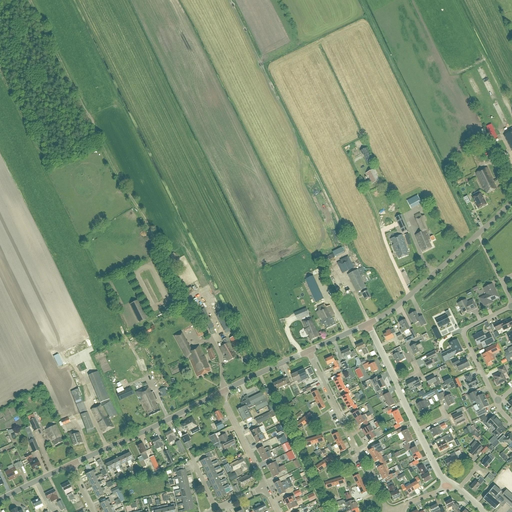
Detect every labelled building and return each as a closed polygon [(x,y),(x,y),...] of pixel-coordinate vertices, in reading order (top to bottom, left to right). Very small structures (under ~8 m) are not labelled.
[(492,141),(497,138),(491,125),(486,127),(492,141)] [(374,163),(367,148),(360,151),(362,155),(363,155),(368,165),(374,163)] [(476,173),(484,189),(487,194),(496,189),(493,182),(493,181),(487,168),(476,173)] [(372,184),(379,181),(376,176),(378,175),(375,169),(366,173),(367,177),(368,176),(372,184)] [(478,209),(486,205),(481,194),(479,191),(473,195),(475,197),(472,198),(478,209)] [(417,195),(407,201),(411,208),(421,203),(417,195)] [(423,252),(432,248),(429,243),(430,242),(428,238),(428,237),(425,231),(427,230),(424,222),(426,221),(424,216),(422,217),(420,213),(414,216),(421,233),(415,235),(420,247),(423,252)] [(390,239),(391,242),(392,242),(394,245),(392,245),(395,253),(396,252),(399,259),(408,256),(407,252),(408,252),(402,235),(390,239)] [(337,255),(344,252),(342,248),(337,251),(332,253),(333,254),(324,259),(325,262),(337,256),(337,255)] [(340,260),(341,261),(337,263),(342,274),(354,268),(350,261),(348,257),(340,260)] [(366,288),(360,275),(365,273),(362,268),(348,275),(357,293),(361,291),(362,293),(362,294),(366,301),(371,298),(367,291),(366,292),(364,289),(366,288)] [(314,298),(321,295),(313,277),(306,280),(314,298)] [(489,303),(499,298),(496,292),(495,292),(492,285),(484,288),(487,294),(480,298),(484,306),(490,304),(489,303)] [(467,312),(476,308),(472,300),(467,303),(466,300),(458,304),(462,313),(467,311),(467,312)] [(137,301),(130,304),(139,323),(146,319),(146,318),(142,311),(142,312),(141,310),(140,309),(141,308),(137,301)] [(321,318),(322,321),(321,322),(322,325),(324,324),(327,330),(336,325),(332,317),(334,315),(328,303),(317,308),(319,311),(316,312),(320,319),(321,318)] [(308,312),(306,309),(295,314),(297,320),(303,317),(309,315),(308,312)] [(435,321),(439,328),(450,323),(448,318),(451,316),(449,311),(445,312),(446,315),(435,321)] [(230,324),(227,326),(222,315),(221,313),(220,312),(215,314),(223,331),(224,331),(225,333),(232,330),(230,324)] [(419,318),(416,312),(409,315),(414,324),(419,322),(421,327),(426,324),(422,316),(419,318)] [(311,340),(319,337),(310,318),(303,321),(306,329),(308,329),(309,331),(307,332),(311,340)] [(504,331),(511,326),(511,320),(511,319),(502,323),(501,322),(493,325),(496,331),(502,328),(504,331)] [(211,334),(215,332),(210,320),(205,322),(211,334)] [(410,332),(408,330),(410,329),(405,320),(399,323),(402,329),(400,330),(402,333),(404,332),(406,334),(410,332)] [(204,335),(197,321),(192,324),(199,338),(204,335)] [(145,335),(155,330),(153,325),(143,330),(145,335)] [(392,334),(395,333),(394,329),(390,331),(390,330),(386,332),(387,334),(384,335),(387,341),(394,337),(392,334)] [(483,348),(494,342),(490,334),(485,336),(482,331),(477,334),(477,335),(473,337),(477,345),(481,343),(483,348)] [(197,377),(210,372),(204,357),(203,357),(199,346),(189,350),(188,348),(189,347),(181,332),(174,336),(186,358),(189,357),(197,377)] [(234,347),(239,344),(234,336),(229,339),(234,347)] [(236,357),(226,338),(222,340),(225,345),(219,348),(223,354),(225,353),(226,356),(225,356),(228,361),(236,357)] [(449,360),(448,358),(462,351),(457,340),(449,343),(450,345),(450,346),(450,347),(451,347),(452,349),(441,355),(445,362),(449,360)] [(366,348),(363,343),(356,346),(358,352),(361,350),(364,356),(368,354),(366,348)] [(417,344),(416,344),(410,347),(414,355),(420,352),(423,350),(420,343),(417,344)] [(484,358),(486,362),(488,366),(492,364),(491,362),(494,360),(491,353),(497,350),(494,345),(485,350),(486,353),(483,355),(485,358),(484,358)] [(393,356),(397,364),(403,361),(403,360),(405,359),(402,354),(400,355),(399,353),(402,352),(400,347),(394,350),(396,354),(393,356)] [(207,350),(211,361),(215,359),(211,348),(207,350)] [(344,359),(349,356),(351,359),(356,356),(354,352),(351,353),(349,349),(341,353),(344,359)] [(424,361),(427,367),(437,362),(435,357),(436,356),(434,351),(427,355),(429,358),(424,361)] [(340,369),(339,367),(341,366),(339,361),(337,361),(335,362),(333,357),(325,360),(328,365),(329,366),(331,365),(331,364),(333,363),(335,367),(333,368),(335,371),(340,369)] [(459,371),(470,366),(466,359),(460,362),(459,362),(458,359),(452,362),(454,367),(457,366),(459,371)] [(365,370),(366,370),(370,368),(373,373),(378,371),(374,363),(370,365),(369,363),(364,365),(363,366),(365,370)] [(358,366),(354,368),(359,379),(364,377),(358,366)] [(503,374),(507,372),(504,366),(498,369),(499,373),(493,376),(495,380),(497,386),(502,383),(506,381),(503,374)] [(306,381),(306,380),(309,379),(307,376),(304,370),(298,373),(301,379),(304,378),(306,381)] [(157,382),(161,380),(158,371),(153,373),(157,382)] [(110,418),(117,414),(110,402),(97,372),(88,376),(101,405),(91,410),(103,433),(113,427),(108,418),(110,418)] [(299,380),(299,382),(300,383),(302,382),(301,379),(298,373),(292,376),(295,382),(299,380)] [(469,389),(478,384),(475,377),(472,379),(470,373),(464,376),(467,381),(466,382),(467,384),(466,385),(467,387),(468,387),(469,389)] [(337,386),(343,383),(340,378),(342,377),(340,374),(337,376),(338,379),(334,381),(337,386)] [(435,387),(441,385),(437,377),(435,378),(433,376),(426,379),(429,385),(433,383),(435,387)] [(449,377),(443,380),(445,385),(452,382),(449,377)] [(374,388),(379,386),(381,389),(386,387),(382,379),(379,381),(377,378),(372,381),(372,380),(371,380),(374,388)] [(279,381),(282,387),(287,385),(288,386),(291,385),(289,382),(287,383),(285,379),(279,381)] [(406,382),(409,388),(410,388),(411,390),(415,388),(415,389),(421,386),(418,380),(415,381),(414,379),(406,382)] [(282,387),(279,381),(273,384),(275,388),(272,390),(274,393),(277,392),(276,390),(282,387)] [(345,393),(348,391),(347,388),(345,389),(343,383),(337,386),(340,392),(344,390),(345,393)] [(149,416),(160,411),(157,405),(156,405),(154,401),(157,400),(153,392),(150,393),(148,387),(136,392),(145,411),(146,411),(149,416)] [(131,388),(116,394),(119,401),(134,394),(131,388)] [(93,428),(87,413),(78,389),(71,392),(80,415),(87,433),(94,431),(93,428)] [(316,402),(321,399),(317,391),(312,393),(316,402)] [(345,403),(351,400),(348,395),(350,394),(348,391),(345,393),(346,395),(342,397),(345,403)] [(480,396),(477,391),(468,396),(471,403),(475,401),(477,405),(486,400),(485,397),(484,397),(483,394),(480,396)] [(386,402),(392,399),(389,393),(385,395),(383,392),(378,395),(379,396),(380,398),(383,396),(386,402)] [(448,407),(455,403),(451,395),(446,397),(444,392),(439,394),(442,401),(445,399),(448,407)] [(245,406),(246,407),(247,406),(248,408),(250,409),(255,406),(257,410),(268,405),(262,393),(249,399),(247,395),(244,397),(246,401),(241,403),(242,408),(245,406)] [(421,396),(424,401),(417,404),(420,411),(426,409),(428,408),(428,407),(431,405),(427,398),(426,395),(425,394),(421,396)] [(321,399),(316,402),(320,411),(325,408),(321,399)] [(385,413),(392,410),(391,407),(395,405),(392,399),(386,402),(389,408),(383,411),(384,414),(385,413)] [(351,400),(345,403),(348,409),(352,407),(353,410),(357,408),(355,405),(354,406),(351,400)] [(486,400),(477,405),(479,409),(475,411),(478,417),(485,414),(482,409),(489,406),(487,403),(488,403),(486,400)] [(252,418),(251,418),(246,407),(245,406),(242,408),(240,409),(239,409),(238,410),(244,422),(245,421),(245,422),(246,421),(247,423),(249,422),(252,420),(253,420),(252,418)] [(462,413),(464,411),(462,408),(456,411),(457,414),(452,416),(455,423),(465,419),(462,413)] [(356,420),(361,417),(360,415),(362,413),(360,410),(358,412),(358,411),(352,415),(356,420)] [(395,419),(400,416),(398,411),(393,413),(392,410),(385,413),(386,416),(388,415),(389,415),(392,414),(395,419)] [(219,411),(214,414),(217,421),(218,421),(219,423),(215,425),(218,431),(223,428),(221,423),(224,421),(223,419),(219,411)] [(268,413),(255,419),(258,425),(270,418),(268,413)] [(303,419),(306,424),(314,418),(310,413),(303,419)] [(365,425),(368,424),(366,421),(368,420),(364,415),(361,417),(356,420),(359,425),(363,423),(365,425)] [(400,416),(395,419),(397,425),(394,427),(396,430),(401,427),(399,424),(403,422),(400,416)] [(491,428),(498,421),(494,416),(490,420),(487,418),(482,422),(487,428),(489,426),(491,428)] [(68,417),(60,420),(63,425),(70,422),(68,417)] [(188,431),(197,426),(192,417),(187,420),(187,422),(180,425),(183,431),(188,429),(188,431)] [(40,429),(35,418),(29,420),(34,431),(40,429)] [(306,424),(303,419),(295,425),(298,430),(306,424)] [(498,421),(491,428),(495,432),(496,434),(494,435),(497,438),(503,433),(499,429),(502,425),(498,421)] [(366,436),(371,433),(371,432),(373,431),(370,426),(369,426),(368,424),(365,425),(366,428),(362,431),(366,436)] [(61,437),(60,433),(56,425),(45,430),(51,442),(52,441),(55,446),(62,442),(60,437),(61,437)] [(276,432),(278,436),(285,433),(281,425),(276,427),(278,431),(276,432)] [(256,429),(251,432),(254,438),(259,435),(259,436),(262,434),(266,432),(263,426),(256,430),(256,429)] [(25,429),(29,441),(34,439),(29,427),(25,429)] [(437,432),(439,431),(437,427),(430,430),(433,438),(438,435),(437,432)] [(7,431),(9,438),(12,437),(10,434),(15,432),(14,429),(7,431)] [(404,439),(410,436),(407,430),(403,432),(401,429),(396,431),(398,435),(401,433),(404,439)] [(74,446),(82,443),(79,433),(74,434),(73,431),(68,433),(69,436),(70,436),(74,446)] [(169,444),(173,441),(175,440),(173,436),(174,436),(171,431),(164,435),(167,440),(169,444)] [(337,444),(342,442),(338,433),(333,435),(337,444)] [(371,433),(366,436),(369,441),(374,438),(377,436),(375,433),(372,434),(371,433)] [(187,434),(180,437),(183,444),(190,440),(187,434)] [(213,445),(219,442),(215,434),(209,437),(213,445)] [(259,435),(254,438),(257,444),(266,440),(263,434),(262,434),(259,436),(259,435)] [(280,442),(281,445),(288,442),(284,434),(276,438),(278,443),(280,442)] [(446,444),(450,442),(454,440),(451,434),(443,439),(444,442),(437,445),(440,451),(448,447),(446,444)] [(508,447),(511,443),(511,434),(506,438),(503,436),(498,441),(501,444),(502,443),(503,444),(505,442),(509,446),(508,447)] [(229,446),(235,444),(231,437),(227,439),(225,435),(218,438),(224,450),(230,447),(229,446)] [(313,439),(315,444),(324,441),(322,436),(313,439)] [(405,449),(410,446),(409,443),(413,441),(410,436),(404,439),(407,444),(404,446),(405,449)] [(160,443),(158,438),(151,441),(154,446),(156,450),(162,447),(160,443)] [(28,441),(33,453),(39,450),(34,439),(29,441),(28,441)] [(315,444),(313,439),(304,442),(306,447),(315,444)] [(175,443),(180,453),(180,452),(181,454),(183,453),(182,451),(184,450),(180,441),(175,443)] [(183,444),(186,450),(192,447),(189,441),(183,444)] [(342,442),(337,444),(341,453),(346,450),(342,442)] [(474,457),(479,451),(483,454),(489,447),(486,444),(483,448),(475,442),(470,447),(472,448),(471,450),(472,451),(469,453),(474,457)] [(379,443),(372,446),(373,449),(369,451),(372,457),(380,453),(380,452),(383,451),(379,443)] [(142,458),(147,456),(145,452),(146,451),(143,444),(137,446),(142,458)] [(413,456),(418,453),(416,447),(411,449),(410,446),(405,449),(407,452),(410,450),(413,456)] [(257,450),(260,456),(270,451),(271,450),(270,447),(267,448),(269,451),(265,453),(263,447),(257,450)] [(168,451),(164,452),(169,464),(173,463),(168,451)] [(269,459),(268,459),(273,457),(270,451),(260,456),(263,462),(269,459)] [(286,454),(290,461),(296,458),(292,451),(286,454)] [(212,458),(212,457),(209,452),(204,454),(206,459),(200,462),(203,468),(211,464),(211,463),(209,459),(210,458),(210,459),(212,458)] [(133,459),(130,453),(123,456),(127,463),(127,462),(131,461),(132,463),(134,462),(133,459)] [(380,464),(388,459),(386,456),(382,458),(380,453),(372,457),(375,463),(379,461),(380,464)] [(418,453),(413,456),(416,461),(412,463),(414,466),(419,464),(417,461),(421,459),(418,453)] [(454,460),(458,459),(455,453),(450,455),(451,458),(445,461),(448,468),(456,464),(454,460)] [(505,462),(508,459),(502,453),(499,456),(505,462)] [(33,469),(40,465),(37,460),(33,462),(31,458),(32,457),(30,454),(25,456),(26,460),(27,460),(30,466),(31,466),(33,469)] [(492,462),(494,459),(490,455),(488,458),(486,457),(483,461),(481,464),(486,468),(492,462)] [(128,465),(127,462),(127,463),(123,456),(117,459),(121,465),(125,463),(126,466),(128,465)] [(149,458),(153,466),(155,471),(159,469),(153,456),(149,458)] [(324,462),(327,466),(335,461),(331,456),(324,462)] [(122,468),(121,465),(117,459),(111,462),(115,468),(119,466),(120,469),(122,468)] [(381,474),(386,471),(384,466),(390,463),(388,459),(380,464),(382,467),(378,469),(381,474)] [(244,465),(245,464),(243,460),(238,463),(237,462),(230,466),(232,471),(240,467),(242,471),(246,469),(244,465)] [(206,474),(214,470),(214,469),(212,465),(218,463),(217,461),(211,463),(211,464),(203,468),(206,474)] [(279,468),(276,461),(273,463),(273,464),(268,466),(270,472),(279,468)] [(116,470),(115,468),(111,462),(105,465),(109,471),(112,469),(114,473),(116,472),(116,471),(116,470)] [(327,466),(324,462),(316,468),(319,472),(327,466)] [(223,466),(227,473),(232,470),(228,464),(223,466)] [(279,476),(278,474),(286,470),(284,465),(279,468),(270,472),(273,478),(279,476)] [(420,474),(421,478),(425,483),(432,479),(431,477),(430,476),(428,473),(428,474),(423,465),(418,468),(421,473),(420,474)] [(174,473),(176,472),(177,478),(174,478),(174,480),(178,480),(178,479),(187,477),(185,470),(184,470),(183,466),(177,468),(177,469),(173,469),(174,473)] [(15,475),(17,474),(15,469),(14,467),(5,472),(9,481),(16,477),(15,475)] [(209,480),(217,476),(215,471),(220,469),(219,467),(214,469),(214,470),(206,474),(209,480)] [(89,481),(95,478),(95,477),(93,474),(96,472),(95,470),(92,471),(86,475),(89,481)] [(396,472),(389,476),(386,471),(381,474),(383,480),(388,478),(389,481),(398,476),(396,472)] [(212,486),(220,482),(218,478),(223,475),(223,473),(222,473),(217,476),(209,480),(212,486)] [(240,486),(241,488),(247,485),(246,483),(252,480),(250,475),(247,477),(246,475),(237,480),(240,486)] [(358,486),(363,483),(358,475),(353,477),(358,486)] [(92,487),(98,484),(98,483),(96,480),(99,478),(98,476),(95,477),(95,478),(89,481),(92,487)] [(484,480),(480,476),(478,479),(480,480),(477,483),(475,481),(470,488),(475,492),(480,485),(484,480)] [(179,485),(188,483),(187,477),(178,479),(178,480),(179,484),(175,485),(176,487),(179,486),(179,485)] [(285,486),(288,485),(287,483),(294,480),(293,477),(286,480),(287,481),(284,483),(285,486)] [(411,485),(414,491),(420,488),(417,484),(420,482),(418,477),(415,479),(417,482),(411,485)] [(334,481),(336,486),(345,483),(343,478),(334,481)] [(221,484),(224,482),(226,481),(225,479),(220,482),(212,486),(214,493),(223,489),(222,488),(221,484)] [(336,486),(334,481),(325,483),(326,489),(336,486)] [(61,486),(63,492),(65,495),(72,491),(68,482),(61,486)] [(101,490),(101,489),(99,486),(102,484),(101,482),(98,483),(98,484),(92,487),(95,493),(101,490)] [(277,490),(282,488),(280,482),(274,484),(277,490)] [(180,492),(189,490),(188,483),(179,485),(179,486),(180,491),(177,491),(177,493),(181,493),(180,492)] [(363,483),(358,486),(362,495),(367,492),(363,483)] [(228,485),(222,488),(223,489),(214,493),(217,499),(226,495),(223,490),(224,489),(224,490),(229,487),(228,485)] [(401,486),(400,486),(401,487),(404,492),(406,490),(409,494),(414,491),(411,485),(406,488),(404,485),(403,485),(401,486)] [(393,500),(401,497),(400,495),(400,494),(398,491),(397,492),(394,486),(389,488),(391,494),(393,500)] [(495,486),(488,494),(483,499),(486,502),(485,503),(491,508),(492,507),(495,510),(500,504),(499,503),(502,499),(511,508),(511,494),(506,490),(503,494),(501,492),(495,486)] [(101,490),(95,493),(98,499),(104,496),(102,491),(105,490),(104,487),(101,489),(101,490)] [(282,488),(277,490),(280,496),(285,493),(282,488)] [(58,499),(54,490),(45,494),(47,500),(49,499),(51,503),(58,499)] [(182,498),(191,496),(189,490),(180,492),(181,493),(181,497),(178,498),(178,500),(182,499),(182,498)] [(183,505),(192,503),(191,496),(182,498),(182,499),(183,504),(180,505),(180,506),(183,506),(183,505)] [(284,504),(286,504),(287,506),(293,502),(296,501),(297,502),(301,500),(299,497),(295,499),(294,496),(291,497),(291,498),(284,501),(285,501),(284,503),(284,504)] [(35,510),(39,508),(42,506),(39,499),(32,503),(34,508),(35,510)] [(103,510),(110,507),(109,506),(108,503),(110,502),(109,499),(106,501),(107,501),(100,504),(103,510)] [(57,503),(61,511),(65,509),(61,500),(57,503)] [(346,511),(347,511),(352,510),(358,509),(356,503),(355,503),(354,500),(345,503),(347,509),(346,509),(346,511)] [(452,500),(445,503),(448,509),(452,507),(454,511),(458,511),(459,511),(457,509),(460,507),(454,502),(453,503),(452,500)] [(293,502),(287,506),(289,511),(296,507),(293,502)] [(174,508),(174,507),(176,507),(175,503),(173,504),(171,505),(171,508),(168,509),(167,509),(167,511),(174,511),(174,508)] [(183,506),(184,510),(181,511),(184,511),(185,511),(193,510),(192,503),(183,505),(183,506)]
